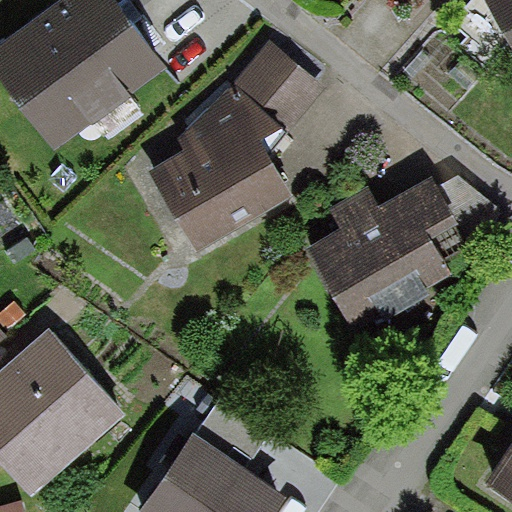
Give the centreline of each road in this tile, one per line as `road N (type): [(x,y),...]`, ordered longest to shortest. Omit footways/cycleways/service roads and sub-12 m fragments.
road 1 (residential): [(511,193),(260,0)]
road 2 (residential): [(511,289),(361,511)]
